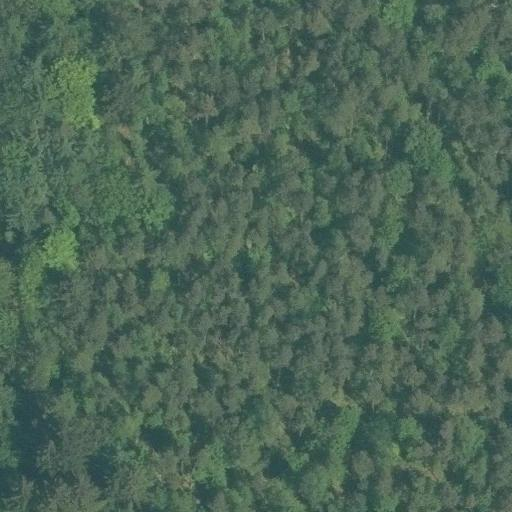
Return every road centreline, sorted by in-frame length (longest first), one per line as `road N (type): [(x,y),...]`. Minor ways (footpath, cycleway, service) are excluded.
road 1 (track): [(259,13),(70,18),(0,394)]
road 2 (track): [(511,8),(259,13)]
